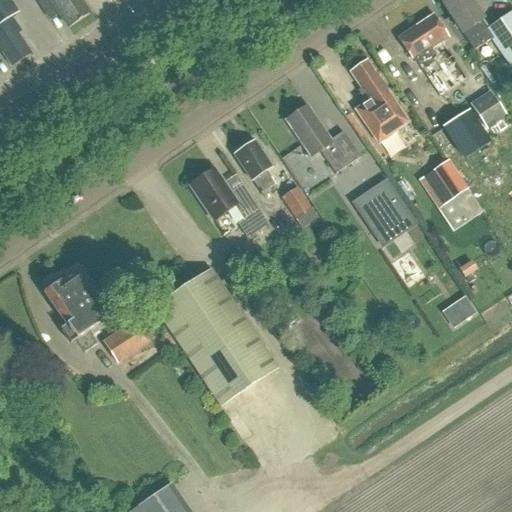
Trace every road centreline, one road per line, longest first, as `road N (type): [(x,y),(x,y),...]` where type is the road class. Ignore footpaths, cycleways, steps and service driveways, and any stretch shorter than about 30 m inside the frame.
road 1 (residential): [(0,252),(372,0)]
road 2 (secondary): [(0,123),(180,0)]
